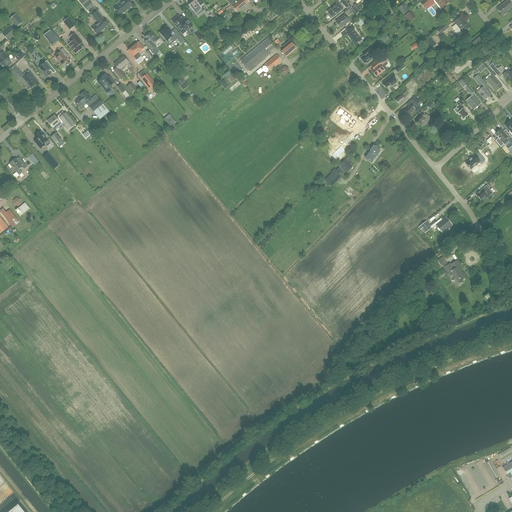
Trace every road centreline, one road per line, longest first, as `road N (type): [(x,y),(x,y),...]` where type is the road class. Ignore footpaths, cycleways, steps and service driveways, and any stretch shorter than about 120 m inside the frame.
road 1 (track): [(511,338),(438,364),(334,417),(209,511)]
road 2 (residential): [(308,11),(435,169)]
road 3 (tertiary): [(21,121),(170,0)]
